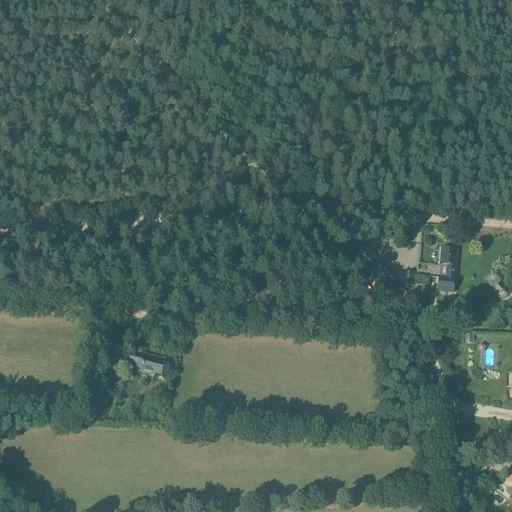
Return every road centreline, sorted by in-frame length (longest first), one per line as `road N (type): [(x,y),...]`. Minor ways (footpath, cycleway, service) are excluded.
road 1 (track): [(511,223),(293,207),(0,236)]
road 2 (track): [(0,300),(417,332)]
road 3 (track): [(293,207),(428,343),(443,390),(454,511)]
road 4 (track): [(293,207),(102,0)]
